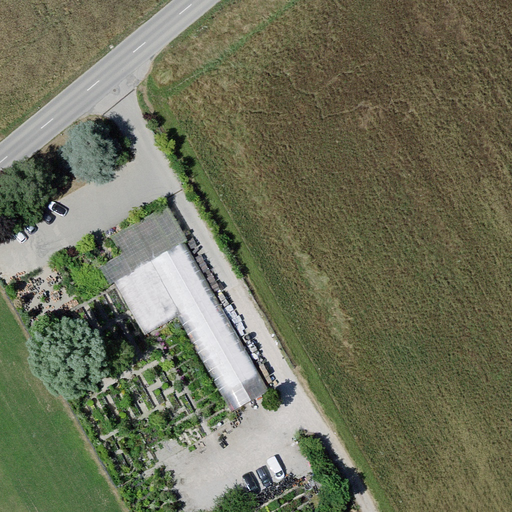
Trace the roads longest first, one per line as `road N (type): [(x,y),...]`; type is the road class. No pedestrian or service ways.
road 1 (track): [(232,287),(364,511)]
road 2 (tertiary): [(0,163),(196,0)]
